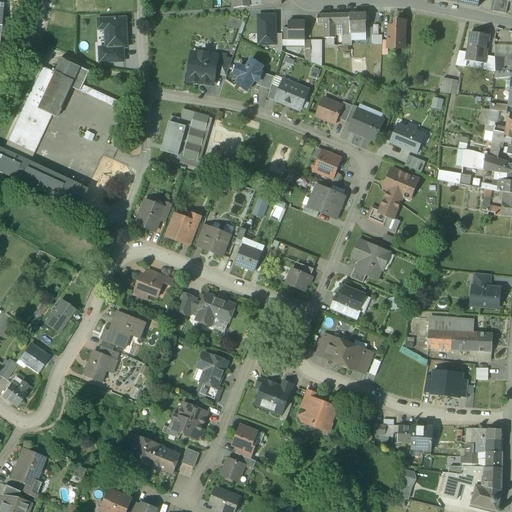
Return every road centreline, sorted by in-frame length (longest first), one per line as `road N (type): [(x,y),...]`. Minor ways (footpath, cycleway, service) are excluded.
road 1 (residential): [(310,317),(373,161),(230,104),(143,86)]
road 2 (residential): [(511,422),(418,413),(292,368)]
road 3 (residential): [(511,21),(414,4),(333,8),(300,0)]
road 4 (residential): [(120,255),(60,363),(51,405),(41,421),(21,426)]
road 5 (residential): [(143,86),(143,164),(116,237),(120,255)]
road 6 (residential): [(253,352),(193,509)]
road 7 (residential): [(273,301),(151,253),(120,255)]
